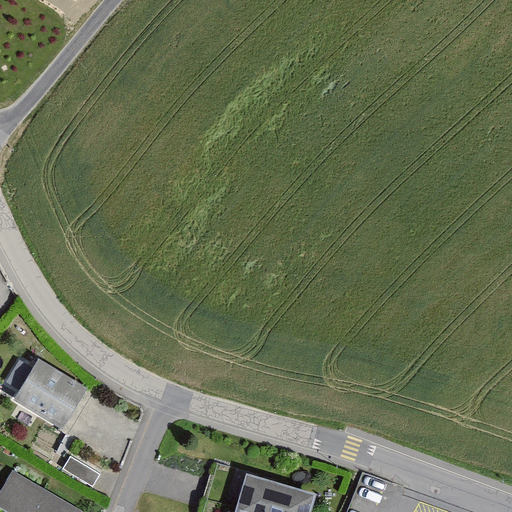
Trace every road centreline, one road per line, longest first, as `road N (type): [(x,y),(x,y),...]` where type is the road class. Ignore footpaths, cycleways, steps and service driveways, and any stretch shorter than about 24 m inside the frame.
road 1 (residential): [(511,506),(170,395)]
road 2 (residential): [(170,395),(91,350),(47,304),(0,213)]
road 3 (residential): [(0,127),(113,0)]
road 4 (residential): [(170,395),(123,511)]
